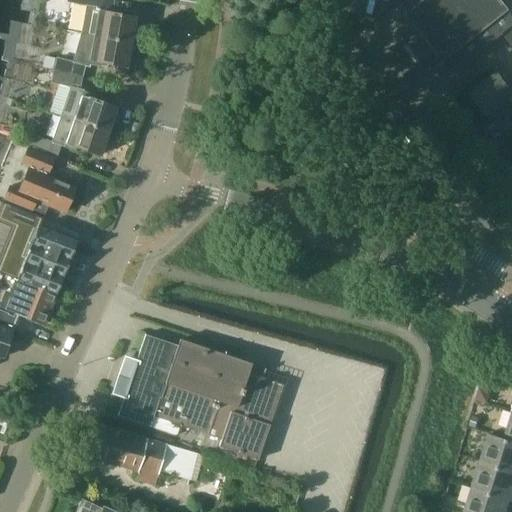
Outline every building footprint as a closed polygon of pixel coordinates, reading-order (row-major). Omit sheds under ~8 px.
[(80,33),(129,42),(134,17),(110,13),(111,0),(65,0),(65,2),(84,6),(80,33)] [(511,0),(400,0),(398,2),(454,73),(503,34),(511,45),(511,0)] [(89,68),(89,64),(100,67),(101,62),(125,66),(129,42),(80,33),(71,61),(55,57),(52,69),(81,76),(83,66),(89,68)] [(44,56),(41,68),(52,70),(52,69),(54,59),(44,56)] [(92,95),(81,91),(78,90),(81,76),(52,69),(52,70),(49,82),(68,87),(58,115),(107,131),(115,107),(91,99),(92,95)] [(511,88),(511,89),(499,72),(471,94),(487,115),(491,112),(493,115),(496,116),(505,108),(505,105),(503,102),(511,95),(511,88)] [(99,155),(107,131),(58,115),(49,141),(31,135),(27,146),(55,157),(59,146),(74,151),(75,147),(99,155)] [(511,122),(509,119),(497,128),(501,132),(511,123),(511,122)] [(43,215),(48,204),(64,211),(74,188),(45,176),(53,158),(26,147),(19,164),(26,167),(17,189),(8,184),(2,199),(31,211),(32,210),(43,215)] [(77,241),(38,226),(42,218),(6,203),(2,213),(19,220),(10,243),(67,266),(77,241)] [(10,243),(0,267),(0,272),(55,294),(67,266),(10,243)] [(55,294),(0,272),(14,278),(1,311),(0,309),(0,325),(11,330),(17,314),(43,324),(55,294)] [(0,356),(2,357),(10,331),(0,327),(0,356)] [(217,447),(257,460),(282,384),(247,373),(250,363),(179,339),(174,353),(141,341),(120,405),(220,439),(217,447)] [(479,388),(475,401),(488,405),(491,392),(479,388)] [(487,436),(511,443),(511,414),(510,414),(502,439),(487,434),(487,436)] [(471,416),(468,428),(477,429),(479,418),(471,416)] [(84,454),(157,476),(166,445),(92,423),(84,454)] [(478,462),(511,472),(511,443),(487,436),(478,462)] [(470,489),(509,501),(511,502),(511,472),(478,462),(470,489)] [(462,511),(505,511),(509,501),(470,489),(462,511)] [(433,492),(429,506),(442,510),(445,496),(433,492)] [(116,511),(102,505),(101,508),(81,498),(80,501),(79,501),(77,504),(78,505),(74,511),(116,511)]
